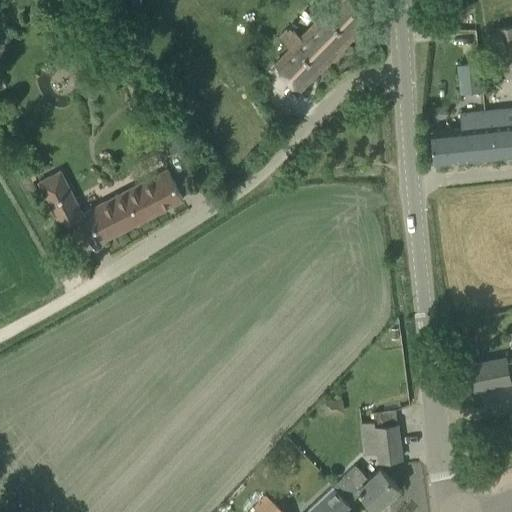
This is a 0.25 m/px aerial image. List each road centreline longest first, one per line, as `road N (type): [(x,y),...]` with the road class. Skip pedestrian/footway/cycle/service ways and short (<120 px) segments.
road 1 (unclassified): [(0,337),(229,199),(343,87),(403,77)]
road 2 (tertiary): [(454,511),(427,363),(403,77)]
